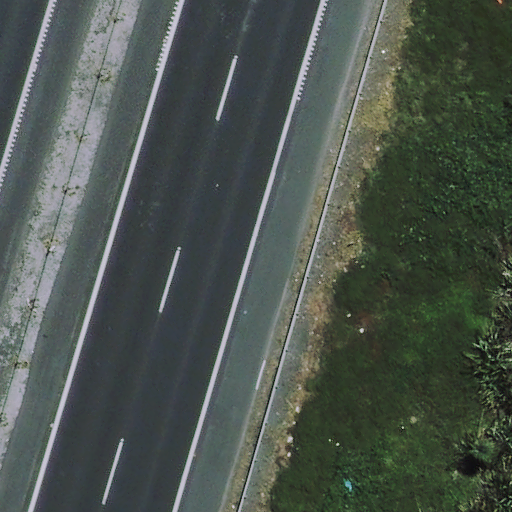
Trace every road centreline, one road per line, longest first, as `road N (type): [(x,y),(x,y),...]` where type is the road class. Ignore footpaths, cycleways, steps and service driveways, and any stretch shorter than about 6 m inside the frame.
road 1 (motorway): [(325,0),(178,511)]
road 2 (motorway): [(0,306),(89,0)]
